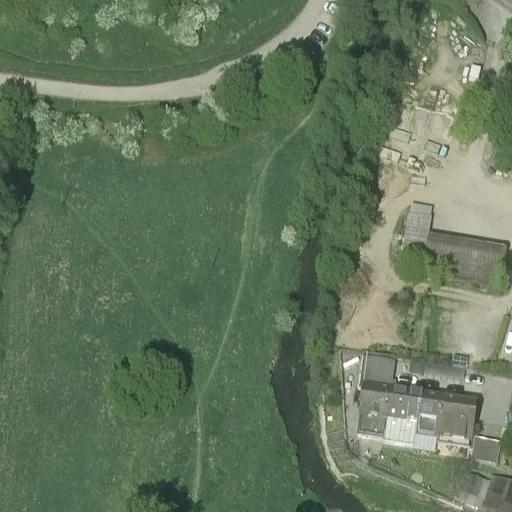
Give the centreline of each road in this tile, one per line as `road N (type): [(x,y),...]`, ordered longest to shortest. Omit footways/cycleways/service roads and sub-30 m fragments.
road 1 (track): [(2,85),(45,172),(139,288),(172,346),(204,439),(195,511)]
road 2 (track): [(324,0),(310,26),(270,63),(221,91),(123,100),(0,85)]
